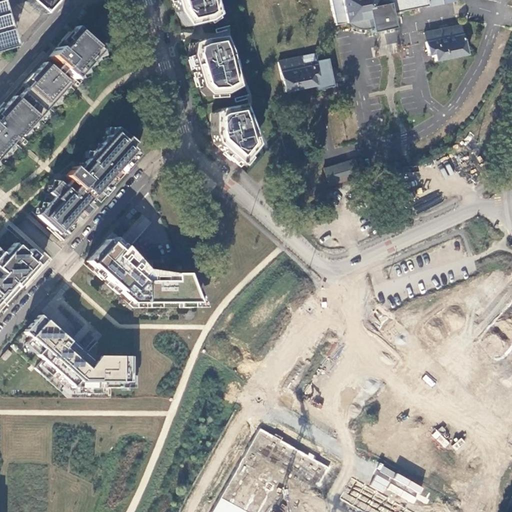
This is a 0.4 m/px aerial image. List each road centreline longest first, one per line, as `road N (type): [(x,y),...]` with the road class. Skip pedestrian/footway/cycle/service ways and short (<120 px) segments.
road 1 (residential): [(0,336),(154,164),(190,149)]
road 2 (residential): [(511,435),(332,271)]
road 3 (residential): [(332,271),(475,208),(511,214)]
road 4 (residential): [(190,149),(332,271)]
road 5 (residential): [(145,0),(190,149)]
